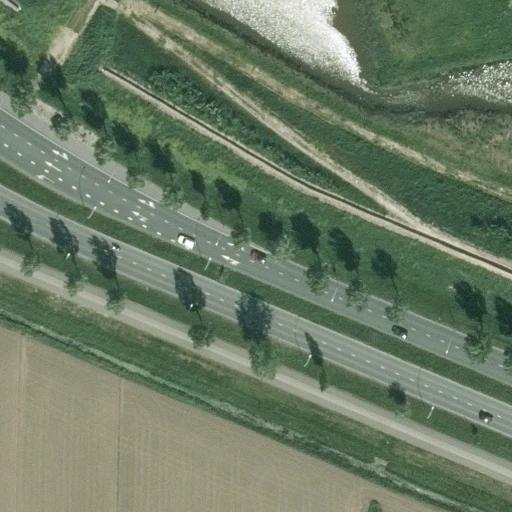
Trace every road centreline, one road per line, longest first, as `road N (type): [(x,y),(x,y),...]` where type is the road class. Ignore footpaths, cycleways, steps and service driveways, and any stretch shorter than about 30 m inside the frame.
road 1 (primary): [(511,371),(262,266),(112,192),(0,124)]
road 2 (primary): [(0,201),(511,422)]
road 3 (residential): [(0,258),(511,473)]
